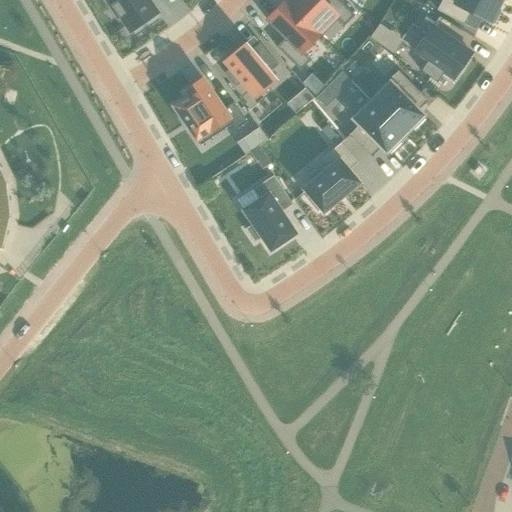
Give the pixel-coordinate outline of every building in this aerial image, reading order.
[(108,0),(112,5),(110,6),(119,18),(120,17),(130,31),(157,12),(148,0),(108,0)] [(321,0),(285,0),(285,1),(319,34),(336,17),(344,25),(354,14),(339,0),(321,0),(322,0),(321,0)] [(441,0),(437,10),(464,24),(471,12),(494,24),(501,10),(497,8),(501,0),(441,0)] [(285,1),(267,19),(285,37),(276,46),(300,70),(311,59),(302,51),(319,34),(285,1)] [(427,33),(414,51),(427,61),(420,70),(437,82),(444,72),(453,78),(471,52),(433,26),(436,22),(425,15),(418,26),(427,33)] [(229,68),(224,72),(236,86),(241,82),(254,97),(275,79),(269,72),(278,64),(260,42),(250,50),(245,44),(224,62),(229,68)] [(398,70),(370,98),(405,134),(412,126),(415,129),(424,120),(422,117),(423,115),(414,106),(424,96),(398,70)] [(312,75),(303,85),(315,97),(324,87),(312,75)] [(176,104),(162,113),(189,153),(222,130),(226,136),(237,129),(223,109),(213,117),(192,86),(172,99),(176,104)] [(328,87),(316,100),(325,109),(338,97),(328,87)] [(314,98),(306,89),(297,96),(305,106),(314,98)] [(358,125),(349,134),(367,153),(377,143),(386,152),(388,150),(390,152),(400,143),(397,141),(405,134),(370,98),(351,117),(358,125)] [(330,167),(304,188),(309,195),(306,198),(317,211),(320,208),(323,212),(358,182),(348,170),(357,162),(341,142),(322,158),(330,167)] [(267,157),(260,147),(251,153),(257,163),(267,157)] [(0,248),(2,250),(3,248),(0,247),(8,215),(5,182),(0,172),(0,248)] [(259,199),(244,210),(253,224),(246,228),(254,240),(261,236),(270,250),(295,233),(281,211),(292,204),(273,175),(252,189),(259,199)]
